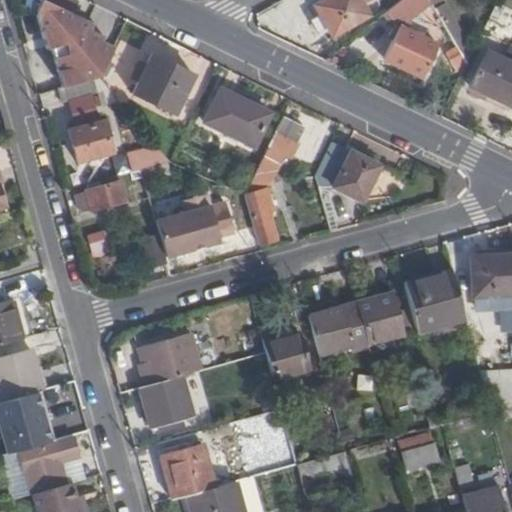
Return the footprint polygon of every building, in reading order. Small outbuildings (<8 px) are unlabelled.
[(43,3),(38,0),(35,0),(33,12),(40,16),(43,3)] [(67,73),(71,86),(99,78),(113,50),(101,44),(100,38),(88,33),(87,24),(70,17),(76,1),(73,0),(38,0),(43,3),(40,16),(39,19),(46,49),(52,49),(58,69),(67,73)] [(371,0),(323,0),(312,7),(329,37),(366,16),(360,6),(371,0)] [(397,28),(430,3),(428,0),(401,0),(386,13),(397,28)] [(428,0),(430,3),(434,10),(446,3),(444,0),(428,0)] [(437,46),(399,28),(384,58),(422,76),(437,46)] [(511,105),(511,63),(488,52),(470,87),(511,107),(511,105)] [(191,76),(151,57),(134,93),(175,111),(191,76)] [(102,104),(118,100),(99,78),(71,86),(58,89),(61,100),(97,90),(102,104)] [(267,113),(222,90),(206,123),(253,144),(267,113)] [(79,142),(74,143),(78,160),(110,152),(102,122),(75,130),(79,142)] [(302,144),(276,132),(245,193),(265,188),(286,157),(293,159),(302,144)] [(379,165),(333,142),(314,178),(317,188),(329,187),(361,202),(379,165)] [(163,147),(129,149),(130,171),(164,169),(163,147)] [(121,180),(76,193),(82,214),(127,201),(121,180)] [(265,188),(245,193),(259,248),(276,242),(265,188)] [(219,244),(218,239),(233,234),(225,204),(209,208),(206,196),(194,199),(186,214),(155,222),(165,258),(219,244)] [(182,202),(186,214),(194,199),(182,202)] [(107,229),(86,235),(93,258),(113,252),(107,229)] [(164,264),(156,236),(141,240),(149,268),(164,264)] [(511,247),(474,249),(475,258),(511,256),(511,247)] [(511,294),(511,256),(475,258),(471,258),(473,296),(511,294)] [(452,273),(403,287),(416,334),(465,320),(452,273)] [(511,294),(473,296),(474,315),(511,313),(511,294)] [(392,296),(355,307),(365,344),(403,334),(392,296)] [(0,306),(0,345),(22,340),(11,303),(0,306)] [(355,307),(308,320),(319,359),(366,346),(365,344),(355,307)] [(240,329),(248,357),(264,353),(262,344),(256,324),(240,329)] [(190,334),(137,349),(141,365),(143,371),(139,372),(143,387),(180,377),(200,371),(190,334)] [(299,337),(262,344),(264,353),(272,380),(306,372),(299,337)] [(0,358),(0,402),(0,403),(36,393),(41,392),(30,351),(0,358)] [(511,370),(491,372),(493,411),(511,406),(511,370)] [(191,419),(180,377),(143,387),(138,389),(149,430),(191,419)] [(0,428),(7,454),(49,442),(36,393),(0,403),(0,428)] [(59,462),(76,457),(70,436),(49,442),(7,454),(0,455),(13,499),(30,494),(65,484),(59,462)] [(159,457),(171,499),(185,495),(213,488),(201,445),(159,457)] [(304,496),(353,483),(344,452),(296,465),(304,496)] [(82,479),(76,457),(59,462),(65,484),(70,483),(82,479)] [(242,511),(235,482),(213,488),(185,495),(189,511),(242,511)] [(77,511),(74,498),(70,483),(65,484),(30,494),(35,511),(77,511)] [(502,511),(496,488),(462,497),(465,511),(502,511)] [(74,498),(77,511),(83,511),(79,496),(74,498)]
